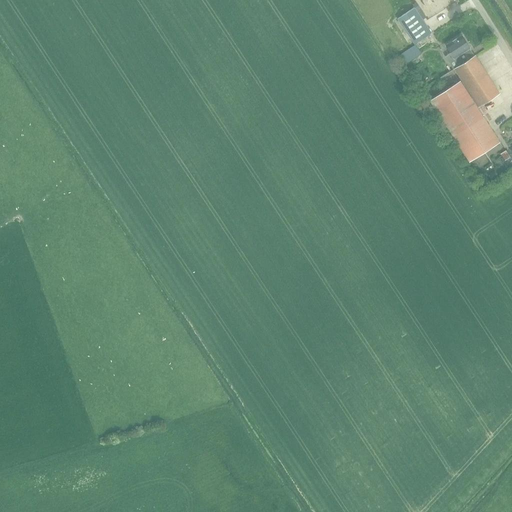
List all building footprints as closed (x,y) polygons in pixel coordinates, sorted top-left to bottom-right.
[(414,8),(397,19),(414,44),(431,33),(414,8)] [(453,69),(474,56),(461,36),(445,46),(450,54),(445,57),(453,69)] [(408,63),(420,54),(414,44),(401,53),(408,63)] [(498,94),(474,56),(453,69),(478,108),(498,94)] [(467,161),(497,141),(459,82),(429,102),(467,161)] [(505,151),(500,154),(504,160),(509,157),(505,151)]
